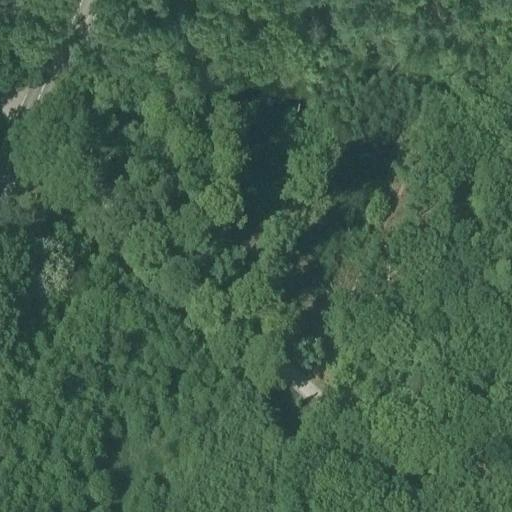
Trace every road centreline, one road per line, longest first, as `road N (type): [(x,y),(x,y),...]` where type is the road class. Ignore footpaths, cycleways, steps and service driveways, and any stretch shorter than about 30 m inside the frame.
road 1 (track): [(432,511),(63,160),(23,131)]
road 2 (secondary): [(0,183),(82,0)]
